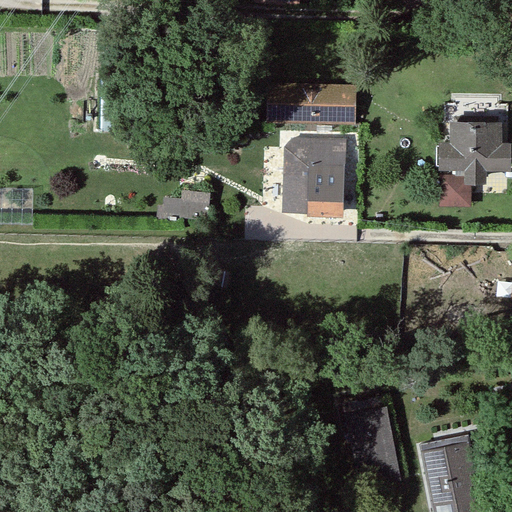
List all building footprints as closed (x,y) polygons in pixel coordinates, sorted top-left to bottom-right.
[(511,52),(458,53),(458,82),(511,81),(511,52)] [(150,141),(156,74),(136,73),(130,140),(150,141)] [(129,78),(103,77),(101,129),(127,130),(129,78)] [(267,80),(266,120),(355,122),(357,82),(267,80)] [(511,166),(511,162),(511,137),(503,137),(503,116),(450,116),(450,136),(439,136),(439,164),(443,164),(443,172),(466,172),(466,179),(471,179),(487,179),(487,166),(511,166)] [(344,213),(346,143),(334,143),(334,136),(291,135),(283,145),(282,211),(344,213)] [(466,179),(444,178),(442,203),(469,205),(471,179),(466,179)] [(209,192),(188,191),(187,200),(166,200),(165,218),(208,220),(209,192)] [(188,303),(173,302),(172,316),(188,317),(188,303)] [(357,360),(332,360),(332,377),(357,376),(357,360)] [(402,477),(387,403),(345,411),(360,485),(402,477)] [(479,511),(483,506),(467,432),(420,442),(434,511),(479,511)]
